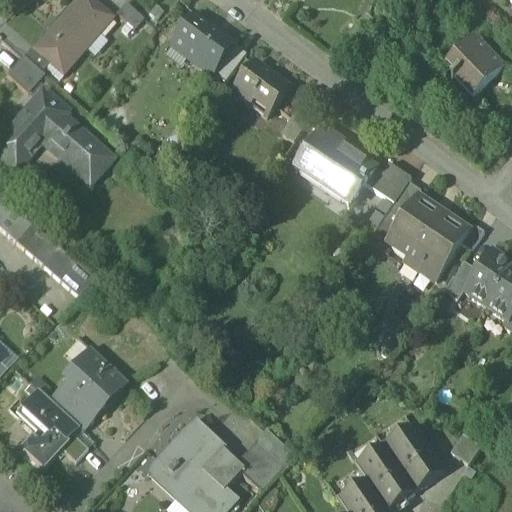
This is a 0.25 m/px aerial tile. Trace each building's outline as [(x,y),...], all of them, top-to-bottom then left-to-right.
[(49,64),(64,78),(85,54),(98,39),(113,22),(87,0),(78,0),(33,51),(49,64)] [(142,23),(125,8),(115,19),(133,34),(142,23)] [(187,63),(212,82),(215,78),(236,50),(239,46),(199,16),(172,52),(187,63)] [(344,42),(353,50),(373,28),(364,20),(344,42)] [(106,47),(98,39),(85,54),(93,61),(106,47)] [(445,69),(475,100),(505,72),(475,40),(445,69)] [(22,60),(39,75),(49,64),(33,51),(31,49),(22,60)] [(246,59),(236,50),(215,78),(226,87),(246,59)] [(181,71),(187,63),(172,52),(166,60),(181,71)] [(39,75),(22,60),(7,77),(27,96),(43,78),(39,75)] [(234,97),(267,122),(290,91),(257,66),(234,97)] [(76,177),(90,189),(111,165),(63,123),(67,118),(42,96),(0,144),(0,163),(16,177),(47,142),(81,172),(76,177)] [(282,138),(294,146),(309,123),(298,115),(282,138)] [(334,188),(353,201),(361,188),(364,189),(375,173),(376,171),(340,147),(342,145),(323,132),(297,171),(330,193),(334,188)] [(378,199),(394,209),(409,186),(412,182),(389,167),(382,177),(375,173),(364,189),(378,199)] [(423,195),(409,186),(394,209),(375,237),(386,244),(387,243),(415,200),(418,202),(423,195)] [(363,222),(378,199),(364,189),(361,188),(353,201),(346,210),(363,222)] [(420,272),(437,284),(461,248),(469,236),(418,202),(415,200),(387,243),(423,267),(420,272)] [(0,228),(13,214),(4,206),(0,210),(0,228)] [(0,234),(6,240),(22,222),(13,214),(0,228),(0,234)] [(15,248),(31,230),(22,222),(6,240),(15,248)] [(469,236),(461,248),(471,254),(484,235),(474,229),(469,236)] [(24,256),(40,238),(31,230),(15,248),(24,256)] [(33,264),(49,246),(40,238),(24,256),(33,264)] [(42,272),(58,254),(49,246),(33,264),(42,272)] [(51,280),(67,262),(58,254),(42,272),(51,280)] [(464,297),(486,312),(511,273),(511,272),(501,265),(503,261),(492,254),(477,275),(463,297),(464,297)] [(60,288),(76,270),(67,262),(51,280),(60,288)] [(444,296),(458,305),(464,297),(463,297),(477,275),(464,266),(444,296)] [(69,296),(84,278),(76,270),(60,288),(69,296)] [(511,273),(486,312),(508,327),(509,328),(511,323),(511,273)] [(0,351),(0,381),(15,365),(0,351)] [(74,411),(90,425),(90,424),(104,409),(103,408),(112,399),(112,400),(124,388),(94,360),(83,371),(79,367),(61,386),(65,390),(57,399),(61,403),(72,413),(74,411)] [(61,403),(57,399),(36,380),(28,389),(38,398),(53,412),(61,403)] [(17,455),(41,477),(60,456),(56,452),(69,439),(70,439),(76,433),(53,412),(38,398),(20,417),(36,432),(40,428),(48,436),(36,449),(30,442),(17,455)] [(76,433),(81,438),(92,426),(90,424),(90,425),(74,411),(72,413),(61,403),(53,412),(76,433)] [(176,502),(187,511),(234,511),(240,506),(227,494),(221,488),(225,484),(231,489),(241,479),(246,474),(238,467),(209,441),(211,438),(196,424),(158,464),(171,476),(171,481),(176,480),(176,477),(179,474),(192,487),(179,501),(178,500),(176,502)] [(93,448),(81,438),(76,433),(70,439),(87,455),(93,448)] [(413,433),(385,452),(417,499),(445,479),(413,433)] [(268,436),(257,447),(286,474),(297,463),(268,436)] [(60,456),(74,469),(87,455),(70,439),(69,439),(56,452),(60,456)] [(451,460),(469,471),(481,453),(463,441),(451,460)] [(286,474),(257,447),(238,467),(246,474),(241,479),(263,499),(286,474)] [(357,471),(367,487),(384,511),(397,511),(403,508),(417,499),(385,452),(357,471)] [(148,475),(176,502),(178,500),(179,501),(192,487),(179,474),(176,477),(176,480),(171,481),(171,476),(158,464),(148,475)] [(227,494),(231,489),(225,484),(221,488),(227,494)] [(339,506),(342,511),(384,511),(367,487),(339,506)]
